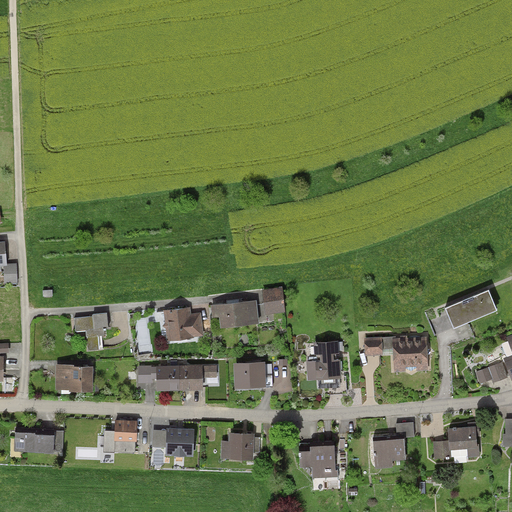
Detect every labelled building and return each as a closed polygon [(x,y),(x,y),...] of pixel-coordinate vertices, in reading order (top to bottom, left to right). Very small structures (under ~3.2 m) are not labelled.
[(17,283),(16,264),(4,264),(5,283),(17,283)] [(281,310),(278,290),(262,292),(265,312),(281,310)] [(495,311),(487,292),(444,309),(452,328),(495,311)] [(255,323),(253,302),(211,307),(212,316),(219,315),(220,327),(255,323)] [(200,335),(198,315),(188,316),(188,310),(165,312),(168,339),(200,335)] [(105,316),(75,319),(76,330),(85,329),(87,350),(101,349),(99,329),(106,328),(105,316)] [(424,369),(423,339),(393,341),(394,370),(424,369)] [(379,341),(365,341),(365,354),(380,354),(379,341)] [(9,343),(0,343),(0,353),(9,353),(9,343)] [(337,377),(335,343),(315,344),(316,363),(307,364),(308,379),(337,377)] [(261,364),(234,366),(235,388),(262,386),(261,364)] [(505,377),(501,364),(477,372),(480,382),(492,378),(493,381),(505,377)] [(199,390),(199,367),(156,368),(156,390),(199,390)] [(89,368),(55,368),(55,391),(89,391),(89,368)] [(136,423),(118,422),(117,440),(136,440),(136,423)] [(473,429),(449,431),(450,449),(474,447),(473,429)] [(193,431),(169,430),(168,454),(192,455),(193,431)] [(53,437),(17,434),(16,450),(52,453),(53,437)] [(253,436),(232,435),(231,443),(223,443),(223,457),(252,459),(253,436)] [(403,459),(401,441),(373,443),(375,467),(390,466),(390,460),(403,459)] [(335,472),(335,448),(313,448),(313,454),(302,454),(303,466),(314,466),(315,477),(337,476),(337,472),(335,472)]
